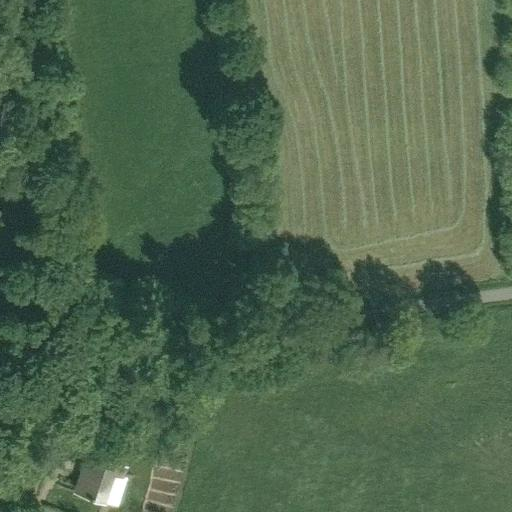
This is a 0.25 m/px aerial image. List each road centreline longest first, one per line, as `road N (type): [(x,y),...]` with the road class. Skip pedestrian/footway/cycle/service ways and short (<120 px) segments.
road 1 (unclassified): [(0,327),(232,323),(511,296)]
road 2 (track): [(39,327),(0,449)]
